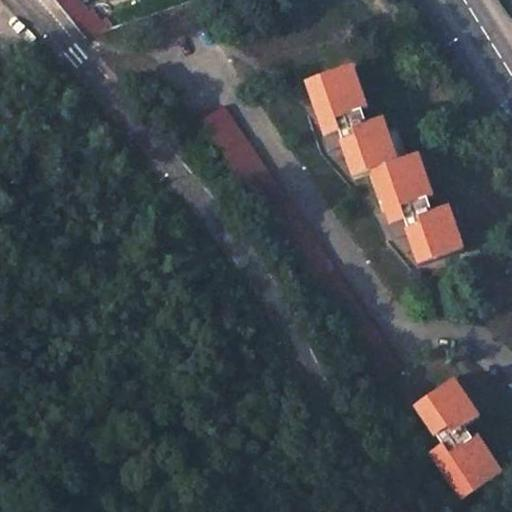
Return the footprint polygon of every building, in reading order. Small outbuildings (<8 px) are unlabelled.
[(103,32),(76,0),(51,0),(85,39),(103,32)] [(369,170),(395,161),(380,118),(370,121),(351,66),(304,82),(327,150),(340,146),(349,177),(369,170)] [(222,107),(200,121),(376,383),(399,368),(222,107)] [(395,161),(369,170),(393,239),(405,235),(416,264),(460,250),(445,207),(437,210),(417,153),(395,161)] [(450,381),(412,407),(432,437),(434,436),(441,446),(428,454),(459,500),(499,473),(489,457),(475,436),(469,441),(462,429),(476,418),(450,381)]
